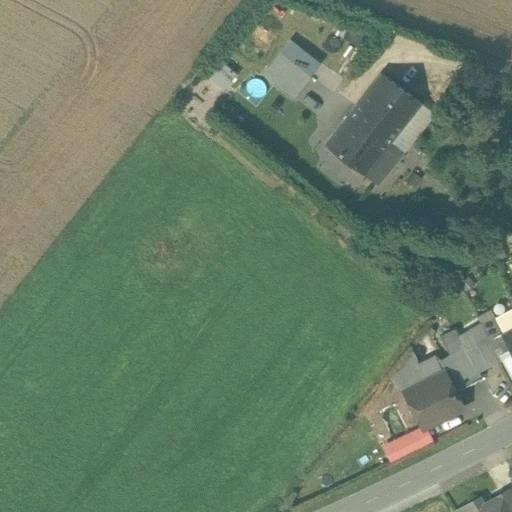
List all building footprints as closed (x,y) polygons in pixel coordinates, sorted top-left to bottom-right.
[(289,95),(319,62),(290,36),(260,69),(289,95)] [(217,59),(205,74),(222,87),(234,72),(217,59)] [(381,74),(327,144),(378,183),(434,113),(381,74)] [(511,308),(495,318),(504,333),(511,328),(511,308)] [(495,318),(494,316),(481,323),(488,336),(498,355),(510,348),(503,334),(504,333),(495,318)] [(481,323),(458,336),(464,346),(466,350),(488,336),(481,323)] [(454,328),(440,335),(449,354),(464,346),(458,336),(454,328)] [(511,328),(504,333),(503,334),(510,348),(511,351),(511,328)] [(488,336),(466,350),(476,369),(500,357),(498,355),(488,336)] [(466,350),(464,346),(449,354),(439,359),(445,371),(455,391),(481,378),(476,369),(466,350)] [(445,371),(404,392),(422,427),(463,406),(455,391),(445,371)] [(511,511),(511,493),(510,490),(481,507),(476,509),(477,511),(511,511)] [(477,500),(455,511),(477,511),(476,509),(481,507),(477,500)]
